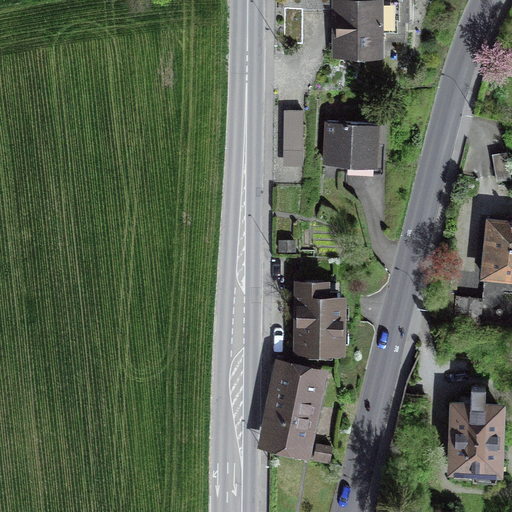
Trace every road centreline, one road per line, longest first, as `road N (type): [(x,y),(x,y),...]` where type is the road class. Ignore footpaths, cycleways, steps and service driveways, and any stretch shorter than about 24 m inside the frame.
road 1 (secondary): [(483,0),(443,122),(348,511)]
road 2 (secondary): [(252,0),(235,511)]
